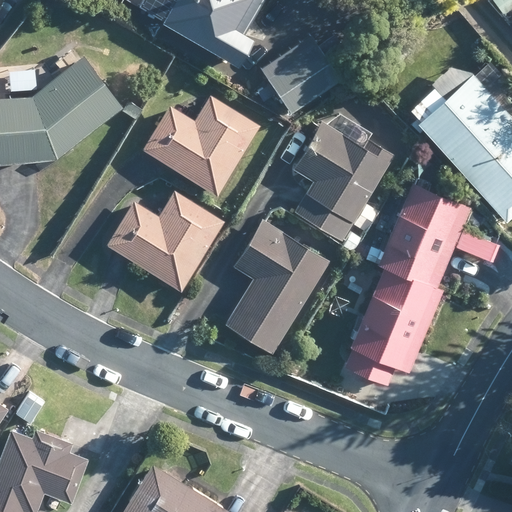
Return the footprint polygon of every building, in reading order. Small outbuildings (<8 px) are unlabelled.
[(239,35),(248,19),(258,0),(140,0),(135,9),(158,22),(157,24),(233,69),(249,41),(239,35)] [(511,8),(511,0),(494,0),(506,14),(511,8)] [(337,80),(326,63),(315,45),(267,78),(263,80),(284,111),(286,114),(337,80)] [(50,159),(66,146),(117,108),(79,56),(24,98),(0,100),(0,164),(38,160),(50,159)] [(511,214),(511,122),(506,115),(511,109),(511,105),(497,89),(505,83),(485,61),(479,66),(470,75),(459,63),(456,66),(431,88),(406,110),(417,122),(414,125),(459,176),(477,195),(481,201),(501,223),(511,214)] [(212,197),(257,125),(207,94),(200,107),(191,121),(172,108),(167,105),(138,151),(168,170),(212,197)] [(120,110),(134,119),(140,110),(127,101),(120,110)] [(337,242),(390,155),(365,139),(370,132),(338,112),(324,124),(318,120),(311,132),(288,169),(302,177),(309,181),(305,188),(293,207),(289,212),(337,242)] [(375,263),(433,287),(436,281),(450,247),(466,208),(457,205),(423,191),(408,184),(375,263)] [(177,291),(221,221),(171,190),(156,214),(131,199),(103,245),(113,252),(128,260),(177,291)] [(326,260),(268,223),(260,219),(230,266),(250,278),(226,317),(221,325),(268,354),(291,317),(296,309),(326,260)] [(492,244),(487,241),(459,230),(452,247),(489,261),(495,244),(492,244)] [(439,289),(433,287),(375,263),(373,266),(381,269),(379,271),(361,315),(340,367),(343,367),(384,385),(392,367),(405,372),(413,352),(439,289)] [(64,448),(67,441),(67,439),(30,425),(27,434),(6,426),(0,440),(0,511),(17,511),(19,508),(29,511),(31,511),(40,490),(44,491),(66,500),(84,456),(64,448)] [(176,478),(167,472),(147,460),(114,511),(259,511),(257,510),(255,511),(220,511),(224,507),(222,506),(176,478)]
